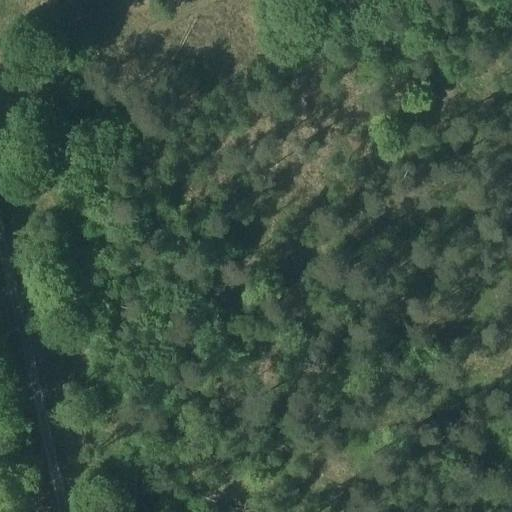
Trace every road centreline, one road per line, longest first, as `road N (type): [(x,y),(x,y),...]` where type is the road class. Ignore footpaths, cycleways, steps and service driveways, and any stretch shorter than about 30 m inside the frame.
road 1 (track): [(80,511),(0,164)]
road 2 (track): [(0,113),(249,0)]
